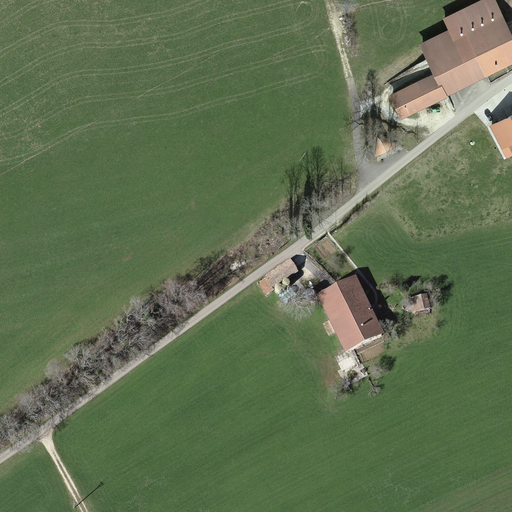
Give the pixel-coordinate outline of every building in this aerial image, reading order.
[(390,96),(401,119),(511,65),(511,34),(495,0),(481,0),(442,19),(448,31),(419,45),(434,75),(390,96)] [(511,114),(489,126),(500,149),(511,143),(511,114)] [(267,280),(274,289),(295,272),(288,264),(267,280)] [(355,284),(319,300),(343,357),(380,342),(355,284)] [(429,293),(410,298),(413,312),(433,307),(429,293)]
